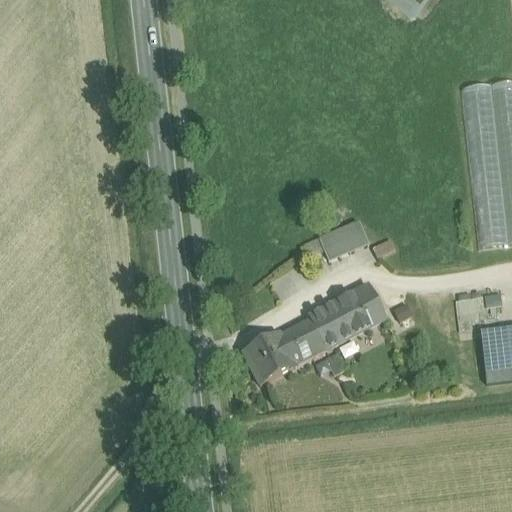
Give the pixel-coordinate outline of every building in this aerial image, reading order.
[(511,248),(511,87),(461,93),(479,253),(511,248)] [(359,227),(342,235),(351,256),(368,249),(359,227)] [(342,235),(320,244),(329,266),(351,256),(342,235)] [(390,243),(372,253),(377,263),(395,253),(390,243)] [(309,325),(280,340),(295,371),(385,325),(367,291),(308,322),(309,325)] [(418,297),(384,305),(387,317),(420,309),(418,297)] [(511,334),(481,338),(487,388),(511,384),(511,334)] [(280,340),(244,359),(260,390),(295,372),(295,371),(280,340)] [(337,358),(326,363),(333,379),(345,374),(337,358)]
